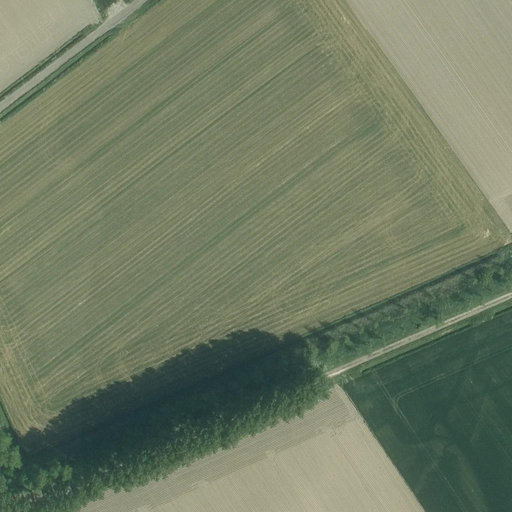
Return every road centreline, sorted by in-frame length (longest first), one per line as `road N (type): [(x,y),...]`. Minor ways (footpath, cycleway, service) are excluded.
road 1 (track): [(0,493),(24,500),(85,484),(511,294)]
road 2 (unclassified): [(0,107),(141,0)]
